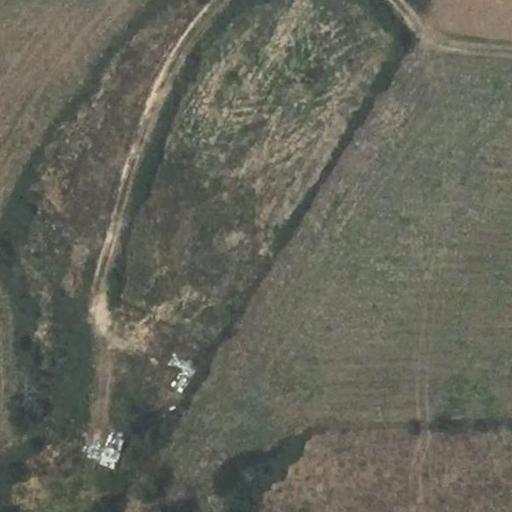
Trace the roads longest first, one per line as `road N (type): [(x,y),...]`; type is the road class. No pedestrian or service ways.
road 1 (track): [(219,0),(201,14),(163,75),(99,276),(109,339)]
road 2 (track): [(384,0),(407,24),(444,43),(511,49)]
